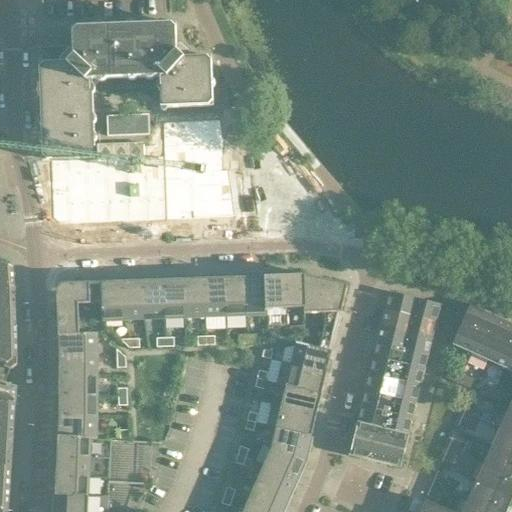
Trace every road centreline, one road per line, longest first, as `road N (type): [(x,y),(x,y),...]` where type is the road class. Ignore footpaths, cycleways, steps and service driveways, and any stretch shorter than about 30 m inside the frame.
road 1 (residential): [(35,250),(62,255),(278,238),(369,257)]
road 2 (residential): [(369,257),(326,455),(303,511)]
road 3 (residential): [(35,250),(35,511)]
road 4 (residential): [(10,24),(14,131),(35,250)]
road 5 (residential): [(511,294),(369,257)]
